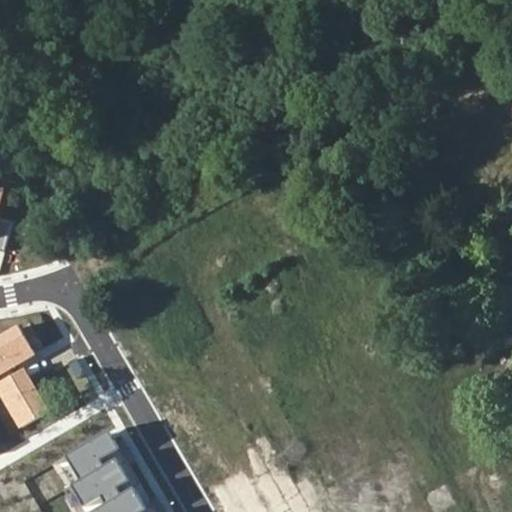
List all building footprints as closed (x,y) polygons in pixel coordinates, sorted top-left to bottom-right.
[(439,81),(452,112),(490,97),(478,66),(439,81)] [(0,220),(9,188),(0,185),(0,220)] [(19,326),(0,336),(0,376),(37,355),(19,326)] [(26,368),(0,383),(0,394),(21,430),(52,412),(26,368)] [(109,430),(67,455),(83,481),(107,467),(102,460),(120,449),(109,430)] [(503,484),(511,479),(511,444),(489,455),(503,484)] [(83,481),(73,486),(87,511),(106,500),(108,504),(125,494),(122,490),(133,483),(119,459),(107,467),(83,481)] [(108,504),(94,511),(149,511),(150,511),(136,488),(125,494),(108,504)]
